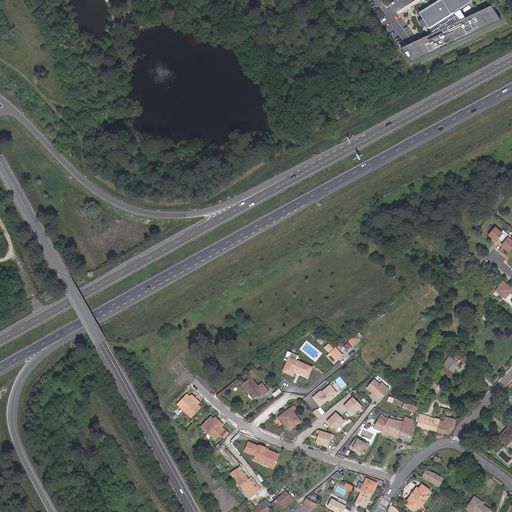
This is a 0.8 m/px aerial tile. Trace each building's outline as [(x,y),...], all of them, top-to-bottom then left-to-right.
[(472,2),(470,0),(441,0),(442,1),(420,15),(423,19),(418,22),(423,30),(428,28),(429,30),(472,2)] [(494,228),(488,235),(496,241),(497,240),(503,244),(502,246),(505,248),(509,252),(510,251),(511,247),(511,242),(507,239),(509,237),(503,232),(501,234),(494,228)] [(451,268),(459,274),(470,262),(462,256),(451,268)] [(511,290),(503,283),(496,291),(504,298),(503,300),(506,302),(509,305),(511,302),(511,303),(511,295),(509,293),(511,290)] [(480,319),(484,325),(490,320),(485,315),(480,319)] [(346,342),(349,345),(355,339),(352,337),(346,342)] [(426,395),(429,396),(445,373),(450,376),(465,353),(456,347),(450,357),(449,357),(429,387),(431,389),(426,395)] [(333,349),(330,353),(326,357),(333,363),(340,356),(333,349)] [(289,358),(283,372),(292,375),(294,372),(308,377),(311,368),(289,358)] [(249,373),(253,378),(259,374),(255,369),(249,373)] [(243,385),(254,399),(262,393),(263,394),(267,391),(262,385),(258,387),(252,379),(243,385)] [(372,392),(370,394),(378,401),(388,389),(381,382),(379,384),(373,379),(366,387),(372,392)] [(330,384),(312,397),(320,407),(337,394),(330,384)] [(402,394),(399,400),(403,402),(405,402),(413,406),(416,399),(402,394)] [(178,406),(184,412),(195,400),(192,397),(190,399),(189,398),(187,396),(178,406)] [(362,407),(352,399),(344,408),(353,416),(362,407)] [(196,405),(198,403),(195,400),(184,412),(191,418),(200,408),(197,406),(196,405)] [(414,412),(416,407),(413,406),(405,402),(402,407),(414,412)] [(288,423),(292,429),(301,421),(291,408),(282,415),(288,423)] [(288,423),(282,415),(280,416),(286,424),(288,423)] [(337,432),(341,428),(332,421),(337,416),(336,415),(328,424),(337,432)] [(417,426),(437,431),(440,420),(421,415),(417,426)] [(346,423),(337,416),(332,421),(341,428),(346,423)] [(214,421),(213,420),(210,418),(201,428),(207,434),(219,422),(216,419),(214,421)] [(444,421),(440,420),(437,431),(448,435),(454,428),(456,421),(445,418),(444,421)] [(401,425),(403,422),(388,420),(387,423),(378,419),(374,428),(397,439),(397,437),(402,426),(401,425)] [(414,430),(413,424),(410,423),(404,421),(403,422),(401,425),(402,426),(397,437),(410,442),(414,430)] [(220,426),(221,424),(219,422),(207,434),(214,441),(224,430),(221,428),(220,426)] [(511,423),(499,438),(507,445),(511,439),(511,423)] [(319,430),(315,442),(327,446),(331,434),(319,430)] [(370,445),(356,437),(350,447),(365,455),(370,445)] [(250,442),(247,450),(257,455),(255,459),(264,463),(265,459),(276,464),(280,453),(266,448),(266,447),(261,445),(261,446),(250,442)] [(270,478),(276,482),(286,470),(280,465),(270,478)] [(241,488),(249,498),(260,490),(251,479),(250,480),(240,469),(233,475),(242,487),(241,488)] [(438,486),(443,479),(433,473),(426,470),(423,477),(438,486)] [(344,476),(337,472),(332,477),(341,481),(344,476)] [(364,484),(360,482),(357,488),(371,496),(376,484),(367,479),(364,484)] [(416,485),(411,495),(412,496),(410,500),(407,504),(417,510),(419,506),(420,507),(429,492),(427,491),(429,487),(420,482),(418,486),(416,485)] [(355,487),(354,490),(360,493),(355,503),(365,507),(371,496),(357,488),(355,487)] [(282,506),(291,498),(286,492),(276,499),(282,506)] [(475,497),(467,509),(471,511),(490,511),(491,511),(482,504),(483,503),(475,497)] [(291,498),(282,506),(284,508),(293,500),(291,498)] [(306,499),(304,503),(314,508),(316,504),(306,499)] [(337,511),(342,511),(343,511),(344,508),(345,506),(332,500),(328,507),(337,511)] [(261,511),(267,507),(263,502),(259,505),(260,506),(253,511),(261,511)]
